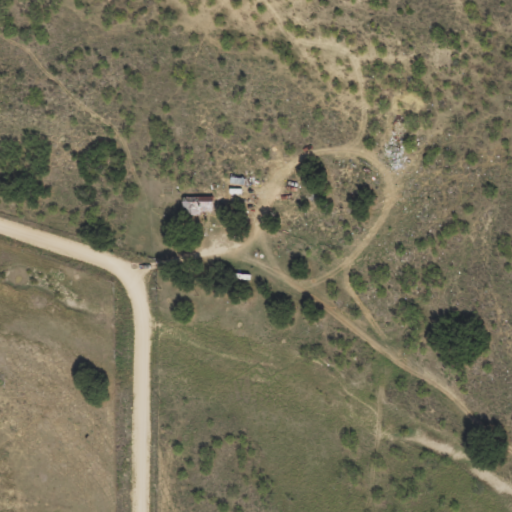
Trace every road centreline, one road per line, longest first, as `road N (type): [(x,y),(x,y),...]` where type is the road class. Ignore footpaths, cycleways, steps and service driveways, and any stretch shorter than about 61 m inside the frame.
road 1 (residential): [(138,511),(138,315),(130,286),(105,268),(0,232)]
road 2 (track): [(264,287),(511,482)]
